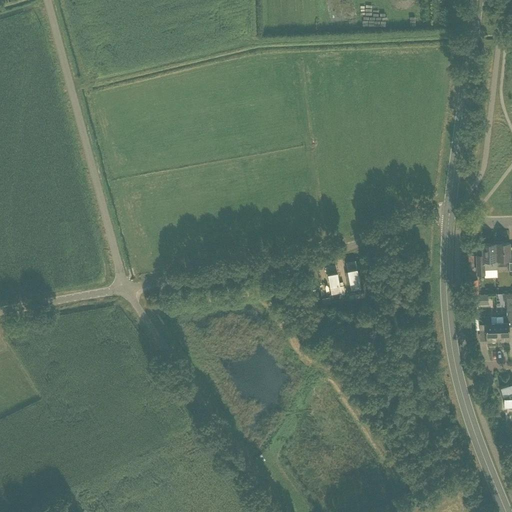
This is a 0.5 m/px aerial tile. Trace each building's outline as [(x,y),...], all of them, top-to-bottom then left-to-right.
[(510,242),(495,243),(496,260),(496,266),(509,265),(509,273),(511,273),(511,257),(510,257),(510,242)] [(496,260),(495,243),(481,243),(482,255),(476,255),(477,275),(485,274),(484,269),(496,269),(496,266),(496,260)] [(355,261),(346,263),(351,290),(360,288),(355,261)] [(331,293),(341,292),(336,265),(326,266),(331,293)] [(478,294),(477,280),(469,280),(469,294),(478,294)] [(497,322),(497,316),(479,317),(479,330),(485,329),(486,342),(492,341),(492,340),(498,340),(497,322)] [(509,341),(509,326),(508,316),(503,316),(503,322),(497,322),(498,340),(503,340),(503,341),(509,341)] [(503,396),(504,405),(511,404),(511,383),(500,387),(503,395),(504,395),(504,396),(503,396)]
